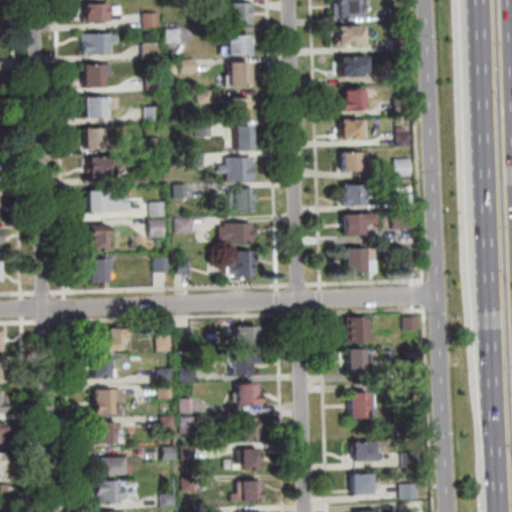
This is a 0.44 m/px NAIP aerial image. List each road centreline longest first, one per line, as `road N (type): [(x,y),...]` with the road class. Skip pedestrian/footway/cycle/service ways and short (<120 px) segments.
road 1 (residential): [(48,511),(29,0)]
road 2 (motorway): [(479,0),(495,511)]
road 3 (residential): [(306,511),(290,0)]
road 4 (residential): [(434,296),(0,309)]
road 5 (secondary): [(426,0),(434,296)]
road 6 (secondary): [(434,296),(448,511)]
